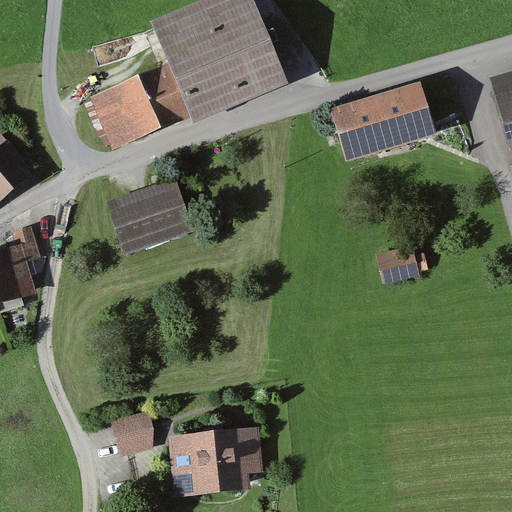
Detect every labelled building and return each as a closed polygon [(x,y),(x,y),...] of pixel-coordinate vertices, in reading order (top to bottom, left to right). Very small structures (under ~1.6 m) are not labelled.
[(254,0),(201,0),(151,21),(169,63),(192,118),(194,123),(290,83),(254,0)] [(113,151),(192,118),(169,63),(90,97),(113,151)] [(511,71),(489,78),(504,126),(508,140),(511,154),(511,71)] [(421,82),(330,109),(346,162),(437,135),(421,82)] [(0,145),(0,195),(22,177),(12,165),(19,160),(4,143),(0,145)] [(112,205),(127,248),(187,228),(172,185),(112,205)] [(16,248),(0,252),(0,313),(24,307),(22,298),(38,294),(29,262),(42,259),(33,227),(12,232),(16,248)] [(375,255),(383,285),(386,284),(418,276),(420,275),(419,272),(428,270),(424,253),(415,255),(412,245),(375,255)] [(111,421),(120,458),(154,450),(154,431),(150,412),(111,421)] [(260,427),(168,436),(174,498),(252,490),(250,473),(264,472),(260,427)]
